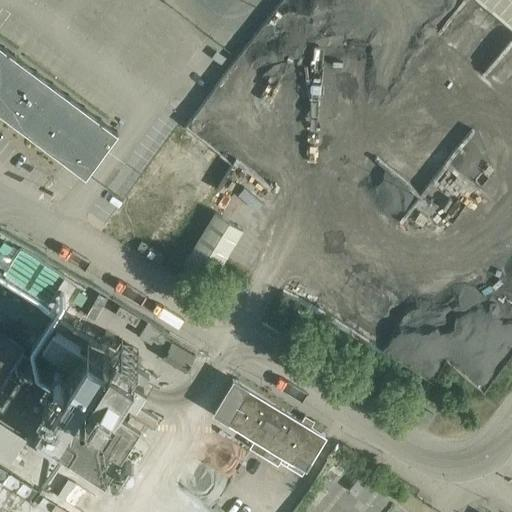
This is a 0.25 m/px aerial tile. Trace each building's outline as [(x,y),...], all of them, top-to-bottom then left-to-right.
[(0,43),(0,109),(85,173),(117,131),(0,43)] [(197,173),(221,186),(238,155),(187,128),(180,141),(156,128),(135,167),(185,195),(197,173)] [(428,172),(399,138),(381,154),(418,197),(448,171),(439,162),(428,172)] [(216,212),(184,263),(212,280),(244,230),(216,212)] [(41,440),(35,449),(52,459),(57,451),(104,481),(125,449),(134,436),(140,425),(149,431),(157,418),(132,401),(149,375),(89,336),(59,317),(43,340),(74,359),(70,366),(79,371),(35,437),(41,440)] [(147,321),(139,335),(160,348),(165,339),(158,335),(161,330),(147,321)] [(195,355),(171,341),(162,356),(185,371),(195,355)] [(234,379),(215,411),(256,436),(251,446),(263,454),(277,462),(279,459),(283,453),(290,457),(287,464),(301,472),(325,434),(324,433),(310,425),(314,420),(305,415),(302,420),(236,380),(234,379)] [(0,420),(0,457),(10,464),(12,461),(23,468),(24,465),(13,458),(20,448),(26,437),(0,420)] [(234,475),(242,463),(209,442),(201,454),(234,475)] [(57,495),(64,500),(75,483),(68,478),(57,495)]
